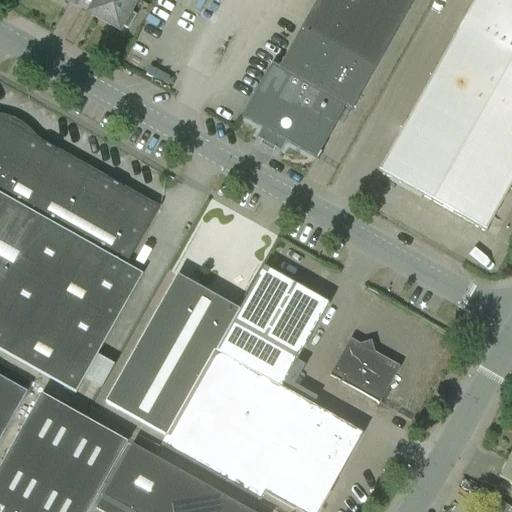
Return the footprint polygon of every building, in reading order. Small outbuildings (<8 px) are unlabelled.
[(87,13),(119,31),(122,26),(127,29),(135,16),(129,12),(136,0),(94,0),(92,5),(87,13)] [(259,141),(272,148),(278,138),(315,159),(344,107),(351,111),(413,0),(316,0),(278,69),(271,65),(242,118),(264,130),(259,141)] [(511,0),(474,0),(378,172),(484,231),(511,182),(511,0)] [(166,76),(163,83),(168,86),(172,79),(166,76)] [(0,351),(75,393),(141,275),(125,266),(157,208),(0,119),(0,351)] [(165,438),(160,446),(259,502),(264,493),(296,511),(318,511),(362,435),(312,407),(280,389),(296,362),(303,348),(328,305),(262,268),(238,311),(165,438)] [(165,438),(238,311),(176,276),(104,403),(165,438)] [(329,376),(378,404),(399,367),(372,352),(370,346),(364,348),(349,339),(329,376)] [(0,439),(26,394),(0,379),(0,439)] [(88,511),(127,444),(39,395),(0,465),(0,510),(2,511),(1,511),(88,511)] [(248,511),(131,446),(102,497),(95,510),(99,511),(248,511)] [(511,452),(498,478),(511,486),(511,452)] [(481,508),(488,511),(506,511),(509,508),(488,496),(481,508)]
